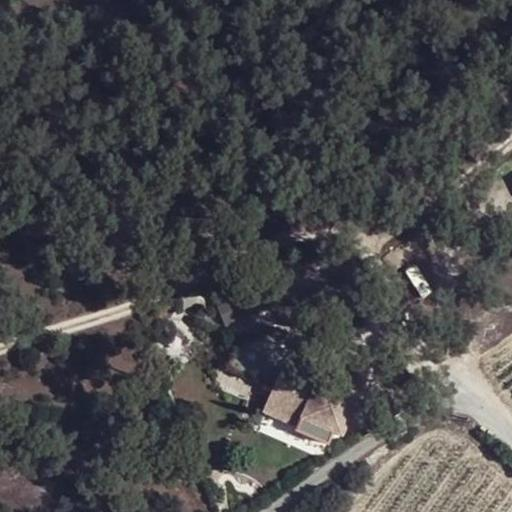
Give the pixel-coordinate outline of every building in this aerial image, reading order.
[(149,200),(148,201),(148,203),(148,205),(149,206),(150,207),(151,208),(153,208),(155,208),(156,207),(157,206),(158,204),(158,203),(158,201),(157,200),(155,199),(154,198),(152,198),(151,199),(149,200)] [(270,279),(215,302),(223,324),(279,300),(270,279)] [(346,363),(336,387),(359,396),(369,373),(346,363)] [(280,372),(264,412),(298,427),(303,418),(333,432),(344,436),(359,396),(336,387),(318,379),(315,391),(306,387),(306,385),(280,372)] [(318,379),(309,375),(306,385),(306,387),(315,391),(318,379)] [(303,418),(298,427),(298,431),(304,437),(306,439),(309,440),(316,443),(324,444),(328,443),(333,432),(303,418)]
